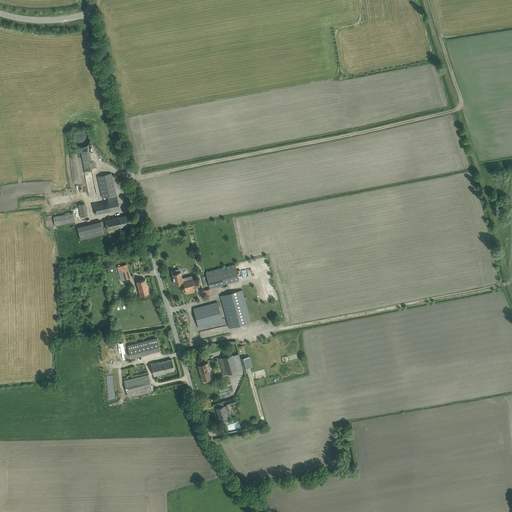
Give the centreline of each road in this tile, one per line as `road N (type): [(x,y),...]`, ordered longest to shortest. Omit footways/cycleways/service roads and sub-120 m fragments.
road 1 (unclassified): [(263,511),(220,461),(193,396),(90,13)]
road 2 (track): [(132,177),(457,109)]
road 3 (track): [(426,0),(511,289)]
